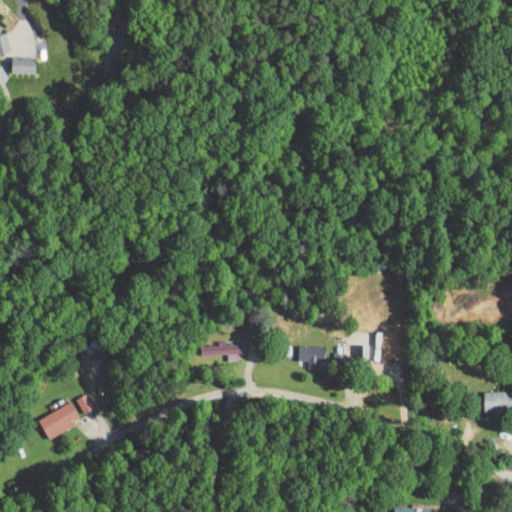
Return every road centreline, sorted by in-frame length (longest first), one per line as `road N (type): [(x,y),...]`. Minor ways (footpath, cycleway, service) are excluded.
road 1 (residential): [(511,474),(333,407),(240,394),(171,410),(76,463)]
road 2 (residential): [(282,99),(511,92)]
